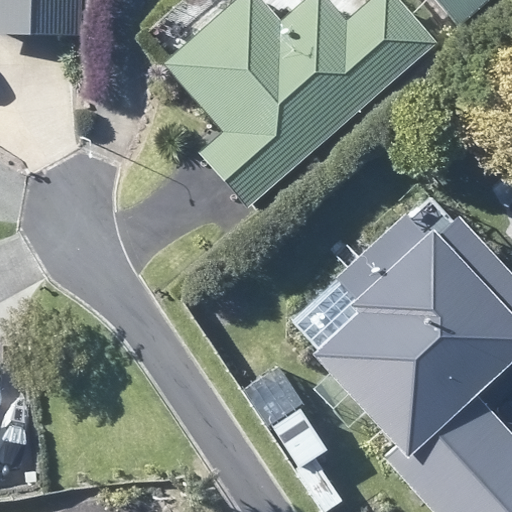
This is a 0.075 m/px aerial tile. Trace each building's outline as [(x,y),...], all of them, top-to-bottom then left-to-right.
[(0,0),(0,31),(66,33),(84,33),(84,0),(0,0)] [(250,205),(439,38),(405,0),(367,0),(356,10),(350,16),(336,0),(302,0),(284,16),(270,0),(238,0),(170,61),(192,87),(218,117),(228,127),(202,151),(241,194),(250,205)] [(439,0),(459,24),(486,0),(439,0)] [(237,199),(207,223),(223,243),(253,217),(237,199)] [(511,262),(465,210),(452,222),(445,229),(439,223),(429,232),(417,217),(411,211),(363,254),(349,267),(292,318),(402,441),(387,454),(439,511),(511,511),(511,424),(482,391),(511,363),(511,262)] [(248,388),(271,421),(304,398),(282,365),(248,388)]
